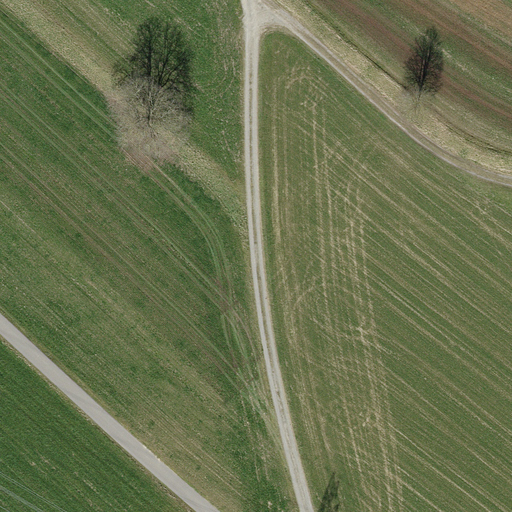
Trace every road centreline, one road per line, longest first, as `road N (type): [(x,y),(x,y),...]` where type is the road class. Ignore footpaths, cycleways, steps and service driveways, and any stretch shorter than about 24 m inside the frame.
road 1 (track): [(308,511),(266,331),(253,211),(250,103),(260,0)]
road 2 (track): [(511,174),(442,154),(264,0)]
road 3 (track): [(0,322),(209,511)]
